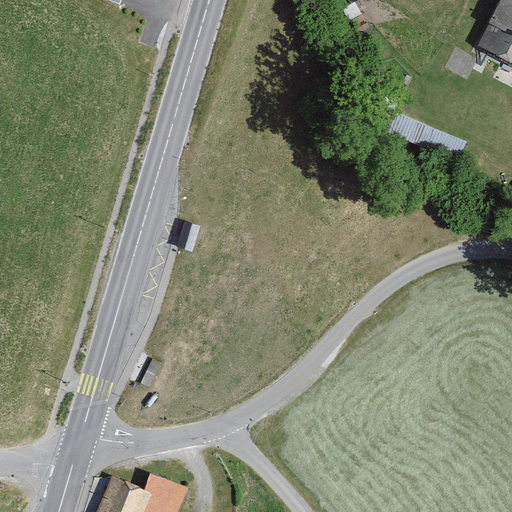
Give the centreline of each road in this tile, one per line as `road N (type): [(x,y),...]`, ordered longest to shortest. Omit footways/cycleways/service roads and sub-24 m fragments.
road 1 (primary): [(208,0),(76,451)]
road 2 (residential): [(220,426),(284,386),(399,276),(460,249),(511,249)]
road 3 (residential): [(76,451),(99,439),(148,441),(220,426)]
